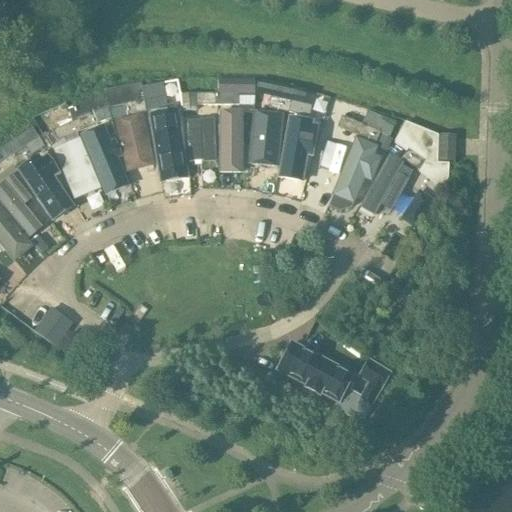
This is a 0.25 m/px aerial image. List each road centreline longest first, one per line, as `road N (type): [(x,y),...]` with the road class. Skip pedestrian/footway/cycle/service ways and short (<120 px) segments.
road 1 (residential): [(41,282),(111,232),(177,210),(261,213),(332,239),(339,271),(319,302),(289,325),(122,367)]
road 2 (residential): [(416,458),(449,421),(485,339),(501,26)]
road 3 (residential): [(377,0),(501,26)]
